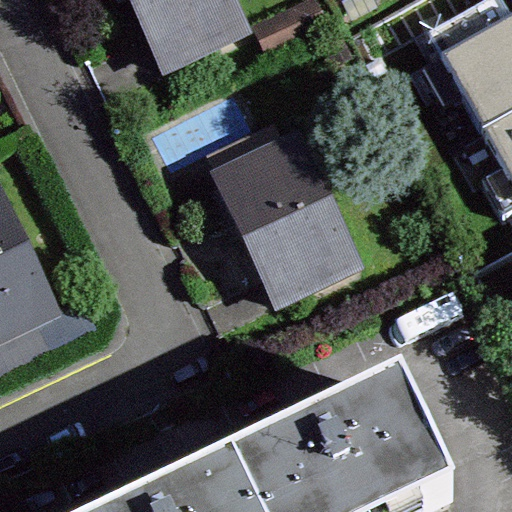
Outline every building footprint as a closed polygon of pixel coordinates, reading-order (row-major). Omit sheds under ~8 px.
[(131,0),(139,15),(166,72),(243,35),(226,0),(131,0)] [(511,17),(503,0),(432,38),(446,64),(425,76),(445,113),(465,102),(486,141),(511,127),(511,17)] [(511,127),(486,141),(503,174),(483,184),(487,191),(503,221),(511,216),(511,127)] [(250,247),(280,307),(356,271),(298,151),(222,188),(250,247)] [(0,206),(0,344),(54,319),(0,206)] [(167,511),(434,511),(451,504),(402,401),(203,495),(167,511)]
